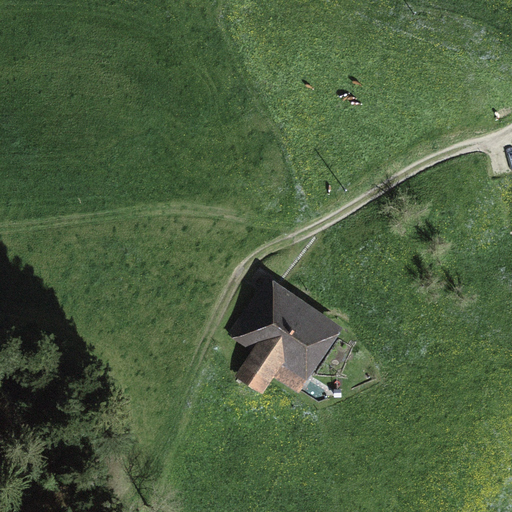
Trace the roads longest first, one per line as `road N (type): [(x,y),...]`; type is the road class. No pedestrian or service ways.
road 1 (track): [(301,231),(139,213),(0,222)]
road 2 (track): [(200,349),(124,511)]
